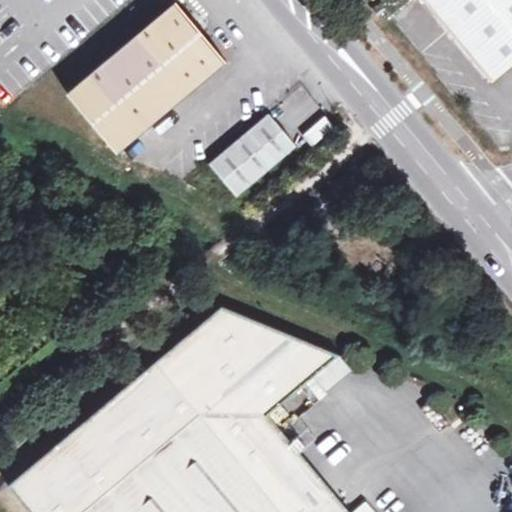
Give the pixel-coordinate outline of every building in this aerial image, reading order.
[(511,0),(419,0),(490,84),(511,65),(511,0)] [(226,64),(176,4),(69,95),(117,154),(226,64)] [(296,147),(270,115),(211,165),(236,197),(296,147)] [(308,145),(332,127),(322,115),(299,133),(308,145)] [(135,275),(139,264),(115,253),(111,264),(135,275)] [(451,287),(463,300),(478,287),(466,273),(451,287)] [(347,511),(266,414),(338,355),(222,308),(7,485),(29,511),(347,511)] [(372,511),(364,502),(351,511),(372,511)]
